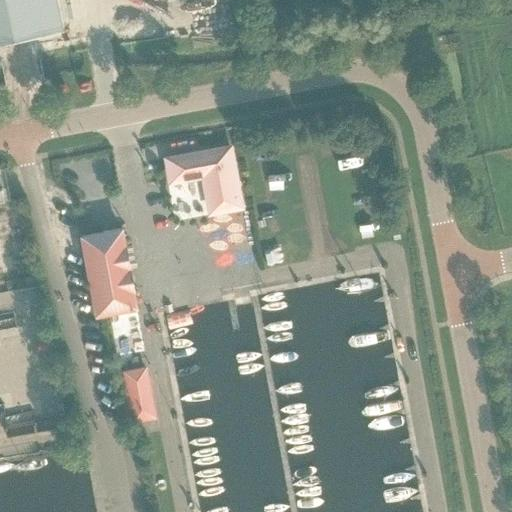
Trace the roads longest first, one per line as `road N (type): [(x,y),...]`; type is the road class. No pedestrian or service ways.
road 1 (unclassified): [(0,135),(364,72),(405,87),(422,120),(449,273)]
road 2 (unclassified): [(449,273),(498,511)]
